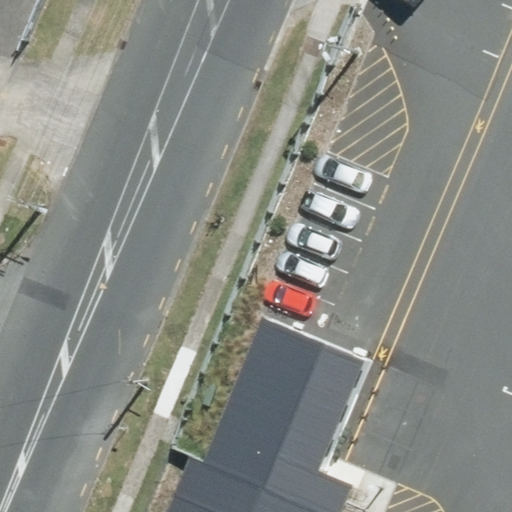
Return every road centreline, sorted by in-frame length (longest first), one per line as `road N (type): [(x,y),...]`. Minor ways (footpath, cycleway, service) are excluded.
road 1 (secondary): [(61,377),(218,0)]
road 2 (secondary): [(4,511),(61,377)]
